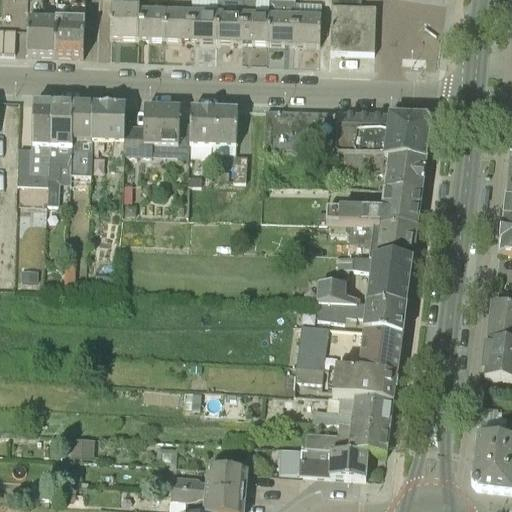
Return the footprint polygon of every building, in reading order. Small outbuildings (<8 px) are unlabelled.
[(241,51),(266,52),(268,17),(255,17),(255,0),(244,0),(244,5),(243,5),(242,21),(241,51)] [(331,12),(361,13),(361,2),(332,1),(331,12)] [(269,4),(268,17),(266,52),(292,54),(293,18),(295,18),(296,5),(269,4)] [(214,49),(241,51),(242,21),(243,5),(218,5),(218,16),(216,16),(214,49)] [(56,23),(55,62),(83,63),(85,9),(71,8),(70,24),(56,23)] [(110,43),(136,45),(139,9),(112,8),(110,43)] [(136,45),(163,47),(165,14),(140,13),(140,9),(139,9),(136,45)] [(331,12),(330,38),(330,58),(374,60),(375,14),(361,13),(331,12)] [(163,47),(189,48),(191,15),(165,14),(163,47)] [(189,48),(214,49),(216,16),(191,15),(189,48)] [(319,19),(295,18),(293,18),(292,54),(317,55),(319,19)] [(27,60),(55,62),(56,23),(29,22),(27,60)] [(4,35),(3,58),(3,59),(15,60),(16,35),(4,35)] [(17,191),(46,192),(51,109),(33,108),(31,152),(32,152),(32,154),(19,153),(17,191)] [(60,189),(67,189),(71,110),(51,109),(46,192),(48,192),(48,210),(59,210),(60,189)] [(88,193),(90,159),(92,111),(71,110),(67,189),(70,189),(70,193),(88,193)] [(92,111),(90,159),(98,160),(99,154),(104,155),(105,148),(113,149),(112,172),(122,172),(124,172),(124,161),(123,161),(125,132),(125,112),(92,111)] [(145,132),(125,132),(123,161),(124,161),(152,163),(152,162),(189,163),(190,129),(179,128),(179,114),(145,112),(145,132)] [(190,151),(213,152),(215,115),(191,114),(190,151)] [(233,153),(236,153),(237,116),(215,115),(213,152),(215,153),(215,155),(233,156),(233,153)] [(344,161),(384,161),(426,162),(431,128),(426,123),(265,117),(264,159),(336,160),(344,161)] [(248,162),(235,161),(233,188),(246,188),(248,162)] [(344,161),(344,169),(340,169),(340,177),(344,177),(344,178),(386,179),(384,195),(383,196),(421,198),(426,162),(384,161),(344,161)] [(188,191),(201,191),(202,182),(188,181),(188,191)] [(373,229),(417,232),(421,198),(383,196),(381,214),(375,213),(352,212),(339,212),(327,212),(327,227),(338,228),(373,229)] [(511,199),(507,199),(503,226),(511,227),(511,199)] [(136,209),(125,209),(124,220),(135,220),(136,209)] [(511,227),(503,226),(499,258),(511,260),(511,227)] [(369,263),(412,265),(417,232),(373,229),(369,263)] [(366,311),(406,313),(412,265),(369,263),(336,260),(336,272),(337,274),(336,283),(349,284),(350,274),(371,277),(366,311)] [(65,267),(64,297),(75,298),(76,267),(65,267)] [(21,285),(38,286),(38,276),(22,275),(21,285)] [(94,294),(111,296),(113,281),(96,279),(94,294)] [(360,310),(360,308),(360,303),(347,303),(347,290),(306,287),(305,306),(318,308),(342,309),(360,310)] [(511,308),(493,307),(489,344),(511,346),(511,308)] [(366,323),(364,337),(402,342),(406,313),(366,311),(360,310),(342,309),(318,308),(317,325),(344,329),(345,322),(356,323),(356,321),(366,323)] [(358,376),(359,376),(397,381),(402,342),(362,336),(362,337),(363,337),(358,376)] [(488,350),(485,349),(482,376),(484,376),(484,384),(511,386),(511,346),(489,344),(488,350)] [(295,386),(322,388),(323,374),(296,372),(295,386)] [(328,403),(356,405),(393,409),(397,381),(359,376),(358,376),(336,374),(335,379),(330,378),(328,395),(333,396),(332,402),(328,401),(328,403)] [(184,396),(183,413),(192,413),(192,412),(208,413),(209,398),(193,397),(184,396)] [(352,431),(389,435),(393,409),(356,405),(328,403),(327,415),(314,414),(312,428),(339,429),(338,430),(352,431)] [(504,443),(477,439),(471,486),(476,494),(511,497),(511,426),(506,426),(504,443)] [(338,440),(306,439),(305,455),(305,456),(315,456),(331,457),(367,459),(386,460),(389,435),(352,431),(338,430),(338,440)] [(95,444),(69,443),(69,463),(94,464),(95,444)] [(305,456),(305,455),(301,455),(300,481),(366,485),(367,459),(331,457),(315,456),(305,456)] [(83,472),(68,471),(67,484),(82,485),(83,472)] [(172,497),(245,501),(247,477),(207,473),(206,489),(202,488),(199,484),(173,482),(172,497)] [(39,503),(51,503),(51,488),(40,488),(39,503)] [(59,507),(75,508),(76,495),(59,494),(59,507)] [(243,511),(245,501),(172,497),(171,507),(196,508),(200,505),(204,505),(203,511),(243,511)]
